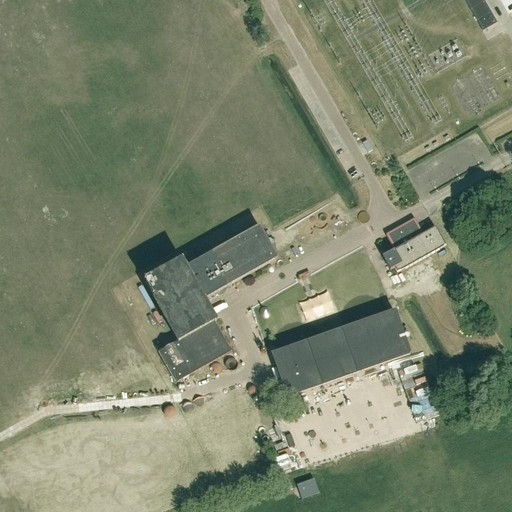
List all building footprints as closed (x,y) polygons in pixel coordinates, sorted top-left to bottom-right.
[(186,0),(212,51),(222,46),(223,48),(240,40),(220,0),(186,0)] [(497,23),(483,0),(464,0),(482,32),(497,23)] [(102,41),(87,10),(73,17),(75,21),(79,19),(88,38),(86,39),(89,47),(102,41)] [(504,38),(492,44),(494,49),(506,43),(504,38)] [(130,115),(141,110),(129,83),(118,88),(130,115)] [(466,105),(461,106),(465,116),(469,114),(466,105)] [(190,225),(181,230),(186,239),(194,235),(192,231),(205,224),(197,208),(184,215),(185,217),(176,221),(180,229),(189,224),(190,225)] [(397,274),(446,247),(435,228),(423,235),(421,236),(413,222),(388,236),(396,250),(382,258),(390,272),(394,269),(397,274)] [(175,383),(231,353),(214,323),(215,322),(203,300),(215,293),(216,294),(220,294),(224,292),(226,288),(276,259),(259,228),(189,268),(187,265),(148,287),(178,344),(173,347),(160,355),(175,383)] [(22,266),(24,276),(59,326),(65,325),(64,320),(71,315),(70,311),(74,308),(81,307),(84,304),(70,307),(83,298),(85,298),(87,300),(81,269),(74,259),(81,258),(81,255),(78,256),(77,249),(53,254),(54,259),(44,261),(38,265),(28,250),(30,262),(26,265),(22,266)] [(375,271),(361,277),(369,295),(383,289),(375,271)] [(93,294),(86,297),(90,306),(97,302),(93,294)] [(373,368),(409,355),(394,312),(273,356),(288,398),(318,388),(373,368)] [(192,413),(198,431),(264,409),(258,391),(192,413)] [(131,446),(185,431),(186,435),(197,431),(193,417),(128,435),(131,446)] [(59,445),(0,460),(0,495),(68,478),(59,445)] [(205,491),(194,452),(151,464),(162,503),(205,491)] [(317,494),(313,481),(299,486),(303,498),(317,494)]
